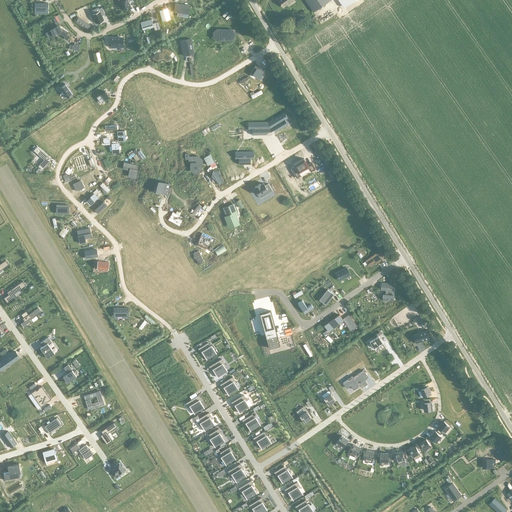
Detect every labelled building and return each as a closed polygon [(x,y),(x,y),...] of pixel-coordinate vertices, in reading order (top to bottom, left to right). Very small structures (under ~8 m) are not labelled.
[(119,0),(118,0),(123,10),(131,7),(128,0),(127,0),(119,0)] [(278,0),(283,7),(293,1),(292,0),(305,0),(314,12),(330,0),(278,0)] [(35,3),(35,13),(48,13),(48,3),(35,3)] [(175,4),(174,12),(187,14),(188,6),(175,4)] [(93,14),(97,23),(104,20),(102,16),(105,14),(102,7),(98,9),(99,11),(93,14)] [(167,8),(159,10),(162,21),(170,19),(167,8)] [(152,19),(140,22),(143,30),(154,27),(155,30),(160,29),(158,22),(153,23),(152,19)] [(46,32),(49,37),(59,32),(65,36),(64,38),(67,40),(70,35),(67,34),(69,31),(61,26),(59,24),(51,29),(46,32)] [(213,32),(213,36),(216,40),(232,40),(235,37),(235,33),(232,29),(217,29),(213,32)] [(111,38),(111,47),(122,47),(122,38),(111,38)] [(191,39),(180,41),(183,55),(194,53),(191,39)] [(80,45),(74,43),(74,46),(70,45),(69,49),(78,52),(80,45)] [(155,54),(153,57),(157,60),(157,59),(158,58),(160,57),(162,56),(164,57),(166,58),(167,59),(168,60),(171,57),(169,54),(170,53),(166,51),(164,50),(164,52),(162,52),(158,53),(155,54)] [(99,51),(93,53),(95,63),(101,61),(99,51)] [(255,66),(250,73),(261,80),(263,76),(261,74),(263,71),(255,66)] [(62,92),(62,91),(67,98),(72,94),(65,84),(59,88),(62,92)] [(107,89),(98,95),(103,101),(111,95),(107,89)] [(270,120),(250,121),(250,127),(253,127),(253,133),(273,133),(289,124),(286,118),(289,117),(286,111),(270,120)] [(37,146),(33,150),(44,159),(38,166),(43,170),(50,162),(49,162),(51,159),(47,155),(37,146)] [(254,153),(236,153),(236,160),(239,160),(240,166),(251,166),(251,160),(255,160),(254,153)] [(189,154),(185,154),(186,159),(189,158),(189,161),(191,161),(191,168),(194,170),(199,170),(201,167),(201,158),(199,156),(189,156),(189,154)] [(74,158),(73,158),(77,170),(78,170),(77,167),(85,165),(86,168),(82,155),(74,158)] [(294,166),(291,168),(297,178),(300,175),(299,172),(308,166),(311,171),(315,169),(312,162),(308,165),(304,158),(293,164),(294,166)] [(123,162),(122,169),(129,170),(128,176),(134,177),(133,180),(134,180),(137,165),(123,162)] [(213,171),(211,176),(215,180),(219,185),(223,182),(220,177),(219,171),(213,171)] [(79,180),(72,183),(75,190),(83,187),(79,180)] [(157,186),(156,193),(162,194),(162,192),(169,194),(171,184),(168,183),(162,182),(161,187),(157,186)] [(256,188),(254,188),(258,194),(260,198),(272,190),(268,183),(265,185),(263,183),(261,185),(260,183),(255,186),(256,188)] [(39,184),(36,188),(44,194),(47,190),(39,184)] [(94,193),(87,200),(90,204),(97,197),(94,193)] [(103,201),(94,209),(98,213),(107,205),(103,201)] [(56,204),(56,213),(68,214),(69,205),(56,204)] [(224,208),(226,213),(225,213),(226,213),(227,216),(225,216),(225,217),(226,219),(228,223),(228,224),(228,223),(232,222),(233,222),(233,221),(237,220),(237,219),(235,215),(237,215),(237,214),(236,212),(237,212),(236,212),(235,209),(233,204),(230,205),(227,206),(227,207),(224,208),(224,207),(224,208)] [(89,228),(77,231),(80,243),(86,242),(85,238),(91,236),(89,228)] [(202,233),(197,244),(206,249),(209,242),(214,244),(216,239),(202,233)] [(222,244),(214,249),(218,256),(226,250),(222,244)] [(96,249),(85,251),(86,258),(98,256),(96,249)] [(371,256),(365,260),(370,266),(376,262),(377,264),(382,260),(381,258),(383,256),(380,251),(377,252),(371,256)] [(281,259),(273,259),(273,268),(295,268),(295,257),(293,255),(291,255),(289,257),(281,257),(281,259)] [(0,270),(9,264),(6,260),(0,263),(0,270)] [(98,260),(97,268),(108,270),(109,262),(98,260)] [(347,267),(336,273),(339,280),(350,275),(347,267)] [(9,294),(4,298),(7,303),(16,296),(14,293),(26,285),(23,281),(7,292),(9,294)] [(395,284),(382,283),(382,287),(387,287),(387,294),(385,294),(385,297),(384,297),(384,300),(394,300),(394,294),(394,290),(395,284)] [(325,296),(322,300),(326,304),(334,294),(328,289),(324,295),(325,296)] [(302,300),(297,303),(305,314),(313,307),(311,304),(307,307),(302,300)] [(24,320),(20,323),(24,328),(33,322),(31,319),(41,312),(38,307),(28,314),(26,311),(21,315),(23,317),(23,318),(24,320)] [(128,308),(113,308),(113,316),(128,316),(128,308)] [(270,310),(260,313),(266,338),(277,335),(270,310)] [(324,325),(329,332),(344,321),(351,330),(357,326),(349,314),(343,319),(340,314),(324,325)] [(420,316),(417,317),(422,326),(425,324),(420,316)] [(376,337),(370,341),(375,348),(384,342),(379,335),(381,334),(380,331),(374,335),(376,337)] [(427,331),(415,334),(417,342),(429,338),(427,331)] [(277,335),(266,338),(269,348),(269,347),(279,345),(280,345),(277,335)] [(43,346),(40,348),(47,358),(55,353),(51,348),(48,344),(52,341),(48,337),(40,342),(43,346)] [(208,343),(198,348),(201,352),(202,351),(206,358),(206,359),(207,359),(216,353),(216,352),(212,347),(211,347),(208,343)] [(5,358),(0,361),(0,367),(2,370),(19,357),(15,351),(8,356),(8,357),(6,359),(5,358)] [(221,359),(209,366),(212,370),(213,369),(217,376),(217,377),(218,377),(227,371),(227,370),(223,365),(225,364),(221,359)] [(72,370),(63,376),(67,383),(76,376),(72,370)] [(352,376),(343,382),(347,388),(351,385),(354,389),(359,386),(359,385),(360,384),(362,387),(368,383),(365,379),(368,377),(364,370),(353,377),(352,376)] [(232,377),(220,384),(223,388),(224,387),(228,394),(228,395),(229,395),(229,394),(238,389),(238,388),(234,383),(236,382),(232,377)] [(36,389),(31,392),(36,400),(46,392),(42,386),(38,388),(38,389),(36,390),(36,389)] [(421,389),(424,396),(425,396),(428,395),(427,395),(431,393),(428,386),(421,389)] [(100,390),(84,396),(85,399),(96,395),(98,401),(91,403),(90,399),(85,400),(88,409),(104,404),(100,390)] [(46,392),(36,400),(41,407),(46,403),(45,403),(47,401),(47,402),(51,399),(46,392)] [(331,393),(324,398),(329,405),(336,400),(331,393)] [(198,395),(186,403),(189,408),(191,407),(194,413),(195,413),(194,413),(198,411),(201,409),(204,407),(204,408),(204,407),(199,400),(201,399),(198,395)] [(243,395),(231,402),(234,406),(235,405),(239,412),(239,413),(240,413),(239,412),(249,407),(249,406),(245,401),(247,400),(243,395)] [(425,406),(425,410),(432,409),(431,402),(424,403),(424,406),(425,406)] [(305,409),(298,414),(304,423),(311,418),(305,409)] [(209,412),(199,418),(202,423),(201,424),(204,430),(205,430),(214,424),(214,425),(215,424),(214,424),(210,417),(211,416),(209,412)] [(252,414),(242,420),(245,424),(246,423),(250,430),(250,431),(251,430),(250,430),(260,425),(260,424),(256,418),(255,419),(252,414)] [(57,418),(45,426),(49,433),(61,424),(57,418)] [(445,422),(444,421),(439,427),(442,429),(444,431),(445,431),(452,423),(447,420),(445,422)] [(103,433),(100,435),(107,444),(113,440),(107,433),(117,426),(114,422),(101,431),(103,433)] [(219,428),(209,434),(212,439),(211,440),(214,446),(215,447),(215,446),(224,440),(224,441),(224,440),(220,433),(221,432),(219,428)] [(436,441),(441,436),(436,431),(431,436),(433,439),(435,441),(436,441)] [(9,432),(3,437),(11,448),(10,447),(16,443),(16,444),(17,443),(9,432)] [(263,432),(253,438),(256,442),(257,441),(261,448),(261,449),(262,448),(261,448),(271,442),(271,443),(271,442),(267,436),(266,437),(263,432)] [(338,441),(336,444),(342,448),(348,439),(342,435),(340,438),(338,441)] [(426,439),(420,444),(423,447),(424,449),(425,449),(425,450),(431,445),(426,439)] [(77,443),(70,448),(73,452),(80,447),(77,443)] [(86,444),(79,449),(85,459),(93,454),(90,449),(89,450),(87,448),(88,447),(86,444)] [(349,454),(356,457),(358,453),(361,454),(363,449),(360,448),(360,447),(354,444),(352,447),(350,451),(351,451),(349,454)] [(230,446),(220,452),(223,457),(222,458),(225,464),(226,465),(226,464),(235,459),(236,458),(235,458),(231,451),(232,450),(230,446)] [(416,446),(409,450),(411,452),(411,453),(413,456),(415,459),(421,456),(416,446)] [(54,449),(43,452),(46,462),(57,459),(54,449)] [(365,457),(365,461),(372,462),(374,451),(367,450),(366,453),(365,457)] [(499,450),(495,453),(501,461),(505,458),(499,450)] [(397,460),(398,464),(405,462),(402,451),(395,453),(396,456),(397,460)] [(381,464),(389,464),(388,453),(381,453),(381,456),(381,460),(381,464)] [(495,459),(483,459),(483,468),(491,468),(491,462),(495,462),(495,459)] [(115,466),(110,469),(114,475),(118,473),(120,475),(123,473),(122,472),(126,469),(120,461),(115,465),(115,466)] [(3,473),(5,480),(5,479),(18,477),(17,472),(20,471),(19,463),(8,465),(9,472),(3,473)] [(240,463),(228,471),(231,476),(233,475),(236,481),(236,482),(236,481),(246,476),(246,475),(245,475),(241,468),(242,467),(240,463)] [(284,466),(274,472),(277,476),(278,475),(282,482),(282,483),(283,483),(283,482),(292,477),(292,476),(288,470),(287,471),(284,466)] [(251,481),(238,488),(242,493),(243,492),(246,498),(247,499),(247,498),(256,493),(256,492),(252,485),(253,484),(251,481)] [(141,482),(131,489),(133,491),(132,492),(137,498),(141,495),(142,494),(142,493),(144,492),(144,491),(146,489),(141,482)] [(297,482),(285,489),(287,493),(288,492),(293,499),(292,499),(293,500),(293,499),(302,494),(303,494),(302,493),(299,488),(300,487),(297,482)] [(445,488),(454,501),(461,495),(453,483),(445,488)] [(152,488),(148,493),(152,497),(160,491),(157,488),(155,491),(152,488)] [(162,504),(160,506),(164,511),(166,510),(167,511),(172,511),(173,511),(168,504),(171,502),(168,498),(161,502),(162,504)] [(261,498),(249,505),(252,510),(253,510),(254,511),(262,511),(267,510),(267,509),(266,509),(262,502),(263,501),(261,498)] [(495,498),(489,504),(498,511),(504,511),(507,509),(495,498)] [(305,500),(295,506),(297,510),(299,509),(300,511),(310,511),(313,511),(313,510),(309,504),(308,505),(305,500)]
